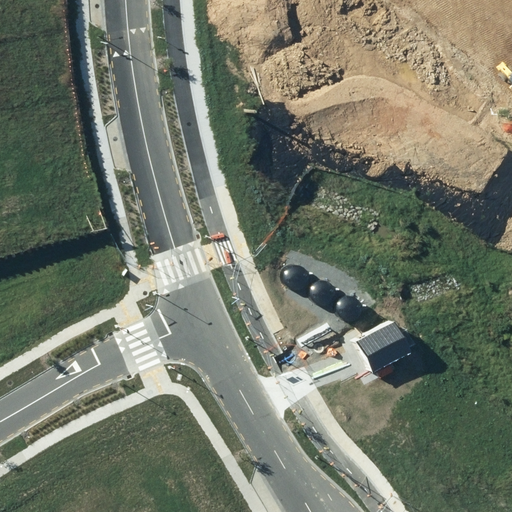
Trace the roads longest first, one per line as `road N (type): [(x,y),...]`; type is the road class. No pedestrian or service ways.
road 1 (residential): [(201,318),(149,158),(125,0)]
road 2 (residential): [(201,318),(100,363),(0,421)]
road 3 (residential): [(311,511),(201,318)]
